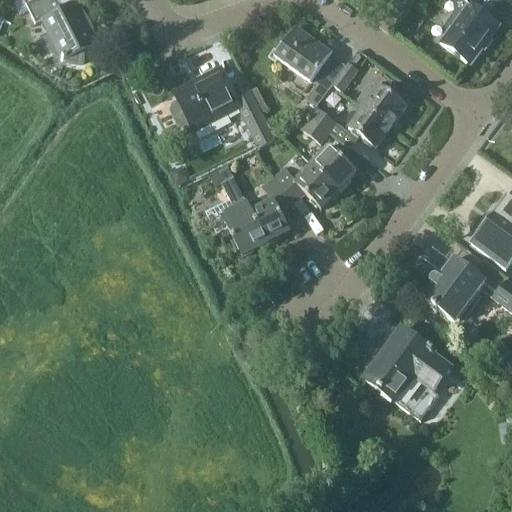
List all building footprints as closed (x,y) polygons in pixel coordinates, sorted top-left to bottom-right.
[(22,2),(13,6),(19,18),(28,13),(34,25),(41,21),(47,33),(38,38),(39,41),(42,45),(45,50),(49,53),(53,57),(57,59),(62,62),(65,63),(69,65),(76,66),(82,66),(82,52),(93,47),(72,6),(61,12),(55,0),(37,0),(24,6),(22,2)] [(442,45),(472,67),(501,28),(477,10),(484,0),(458,0),(459,0),(455,5),(457,15),(448,28),(449,35),(442,45)] [(319,75),(333,85),(335,86),(343,93),(358,73),(349,67),(347,69),(331,57),(332,56),(297,30),(278,57),(313,82),(319,75)] [(261,152),(276,144),(249,90),(235,97),(223,71),(176,94),(180,102),(172,106),(170,114),(179,130),(186,133),(193,129),(195,132),(240,109),(261,152)] [(365,109),(391,129),(406,109),(380,89),(379,91),(373,87),(369,88),(364,95),(364,100),(369,104),(365,109)] [(308,119),(331,136),(338,127),(315,109),(308,119)] [(391,129),(365,109),(360,117),(358,115),(354,115),(351,116),(347,121),(347,125),(348,128),(377,149),(391,129)] [(331,136),(308,119),(298,131),(322,148),(331,136)] [(241,154),(233,138),(221,144),(229,159),(241,154)] [(310,165),(339,194),(357,176),(328,147),(310,165)] [(290,177),(286,173),(276,181),(294,205),(306,196),(321,211),(339,194),(310,165),(300,175),(296,172),(290,177)] [(217,174),(223,185),(222,186),(223,187),(230,200),(206,213),(218,236),(227,232),(237,252),(239,252),(243,258),(268,245),(248,206),(247,205),(234,180),(228,168),(217,174)] [(215,191),(223,187),(222,186),(223,185),(217,174),(209,179),(215,191)] [(294,205),(276,181),(263,190),(268,196),(248,206),(268,245),(290,233),(281,215),(294,205)] [(507,198),(485,227),(487,229),(478,240),(471,250),(506,275),(511,267),(511,194),(509,199),(507,198)] [(469,275),(452,264),(439,282),(436,280),(435,280),(434,279),(433,280),(431,280),(430,281),(429,282),(429,283),(428,285),(429,286),(429,287),(430,288),(432,290),(423,303),(451,323),(472,293),(476,296),(483,286),(496,296),(492,301),(511,316),(511,285),(479,261),(469,275)] [(412,420),(448,373),(430,359),(433,356),(428,352),(427,354),(400,334),(363,383),(412,420)] [(502,442),(510,441),(511,448),(511,447),(511,416),(506,418),(507,426),(499,427),(502,442)]
